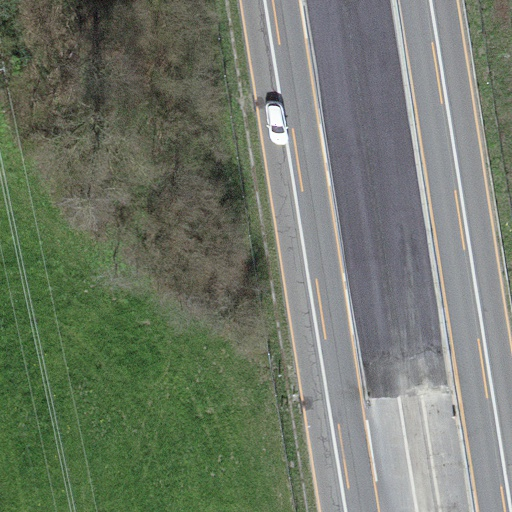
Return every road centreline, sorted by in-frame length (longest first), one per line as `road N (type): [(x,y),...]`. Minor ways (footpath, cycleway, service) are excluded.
road 1 (motorway): [(300,0),(381,511)]
road 2 (motorway): [(476,511),(396,0)]
